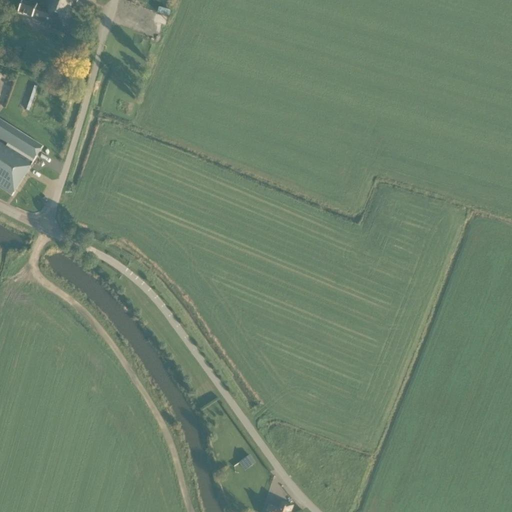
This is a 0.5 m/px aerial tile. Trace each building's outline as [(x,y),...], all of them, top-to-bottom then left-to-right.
[(65,35),(77,0),(75,0),(47,0),(44,9),(23,1),(17,14),(33,20),(32,22),(33,24),(38,26),(40,25),(40,23),(50,27),(49,29),(65,35)] [(167,25),(169,11),(157,9),(154,23),(167,25)] [(151,40),(153,34),(126,25),(124,31),(151,40)] [(42,148),(0,121),(0,139),(8,144),(6,147),(0,142),(0,189),(12,197),(42,148)] [(249,456),(238,464),(244,472),(252,466),(255,463),(249,456)] [(337,505),(348,510),(359,482),(348,477),(337,505)]
